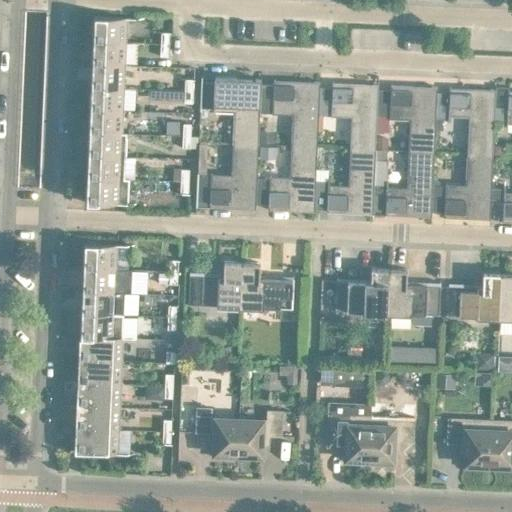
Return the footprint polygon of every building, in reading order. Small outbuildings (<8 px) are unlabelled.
[(96,17),(95,41),(126,43),(127,18),(96,17)] [(161,32),(161,45),(169,45),(169,33),(170,33),(170,32),(161,32)] [(95,41),(94,64),(125,66),(126,43),(95,41)] [(169,45),(161,45),(160,57),(168,57),(169,45)] [(94,64),(93,87),(124,88),(125,66),(94,64)] [(234,112),(232,143),(258,144),(260,113),(259,113),(260,85),(261,85),(261,79),(255,79),(255,81),(236,80),(236,78),(215,77),(215,83),(201,82),(200,108),(213,109),(213,111),(234,112)] [(185,79),(185,91),(193,92),(193,80),(194,80),(194,79),(185,79)] [(291,146),(317,147),(318,113),(317,113),(318,87),(320,87),(320,82),(314,82),(314,84),(295,83),(295,81),(273,80),(273,85),(261,85),(260,85),(259,113),(260,113),(292,115),(291,146)] [(349,148),(375,149),(377,116),(376,116),(377,90),(378,90),(378,84),(373,84),(373,86),(353,85),(353,83),(332,82),(332,87),(320,87),(318,87),(317,113),(318,113),(330,114),(330,116),(351,117),(349,148)] [(408,151),(434,152),(435,130),(435,118),(434,118),(436,92),(437,92),(437,87),(431,87),(431,89),(412,88),(412,86),(391,85),(390,90),(378,90),(377,90),(376,116),(377,116),(389,116),(389,119),(409,120),(408,151)] [(93,87),(92,110),(123,111),(124,88),(93,87)] [(467,153),(493,154),(493,145),(494,121),(493,121),(494,107),(495,107),(496,89),(490,89),(490,91),(471,90),(471,88),(449,87),(449,93),(437,92),(436,92),(434,118),(435,118),(443,118),(449,119),(449,116),(468,117),(467,153)] [(511,90),(508,90),(507,108),(495,107),(494,107),(493,121),(494,121),(506,121),(506,124),(511,124),(511,90)] [(193,92),(185,91),(185,92),(184,102),(184,103),(192,104),(193,92)] [(92,110),(91,133),(122,134),(122,133),(123,111),(92,110)] [(435,118),(435,130),(443,130),(443,118),(435,118)] [(167,121),(166,133),(179,134),(179,121),(167,121)] [(183,124),(183,136),(191,136),(191,124),(183,124)] [(260,130),(259,142),(273,143),(274,131),(260,130)] [(91,133),(90,155),(125,157),(126,133),(122,133),(122,134),(91,133)] [(191,136),(183,136),(182,148),(190,148),(191,136)] [(377,137),(377,149),(388,150),(388,137),(377,137)] [(256,209),(256,204),(255,204),(256,178),(257,178),(258,144),(232,143),(231,180),(212,179),(212,173),(206,173),(198,173),(197,173),(196,202),(209,202),(209,207),(231,208),(231,207),(250,207),(250,209),(256,209)] [(493,145),(493,154),(502,155),(502,150),(498,145),(493,145)] [(314,212),(315,192),(314,192),(314,181),(315,181),(317,147),(291,146),(289,177),(269,176),(269,179),(257,178),(256,178),(255,204),(256,204),(268,205),(268,210),(290,211),(290,209),(308,210),(308,212),(314,212)] [(260,147),(260,159),(276,159),(276,147),(260,147)] [(373,214),(374,195),(372,195),(374,159),(375,159),(375,149),(349,148),(348,185),(329,184),(329,181),(315,181),(314,181),(314,192),(315,192),(327,193),(326,212),(348,213),(348,212),(367,212),(367,214),(373,214)] [(431,217),(431,212),(430,212),(432,186),(433,186),(433,178),(434,152),(408,151),(406,188),(388,187),(388,181),(386,181),(387,160),(375,159),(374,159),(372,195),(374,195),(386,195),(385,215),(407,216),(407,214),(426,215),(426,217),(431,217)] [(490,219),(491,199),(490,199),(490,188),(491,188),(493,154),(467,153),(465,184),(445,183),(445,186),(440,186),(433,186),(432,186),(430,212),(431,212),(444,212),(444,217),(465,218),(465,217),(484,217),(484,219),(490,219)] [(90,155),(89,178),(124,180),(124,179),(125,157),(90,155)] [(198,173),(206,173),(207,159),(199,159),(198,173)] [(173,181),(181,181),(181,169),(173,169),(173,181)] [(181,181),(189,182),(190,170),(181,169),(181,181)] [(124,180),(89,178),(88,203),(128,205),(129,179),(124,179),(124,180)] [(189,182),(181,181),(180,194),(189,194),(188,194),(189,182)] [(511,192),(505,192),(505,189),(491,188),(490,188),(490,199),(491,199),(503,200),(502,220),(511,220),(511,192)] [(86,243),(85,268),(116,269),(117,245),(86,243)] [(170,260),(169,272),(178,272),(178,260),(179,260),(170,260)] [(216,308),(240,309),(242,263),(224,262),(223,276),(189,275),(188,305),(217,306),(216,308)] [(242,263),(240,309),(264,310),(264,308),(292,309),(293,279),(259,278),(260,264),(242,263)] [(85,268),(84,291),(115,292),(116,269),(85,268)] [(363,314),(387,315),(389,269),(371,268),(370,283),(336,281),(335,311),(364,312),(363,314)] [(389,269),(387,315),(411,316),(411,314),(439,315),(440,286),(407,284),(407,270),(389,269)] [(178,272),(169,272),(169,273),(169,284),(177,284),(178,272)] [(158,273),(158,284),(169,284),(169,273),(158,273)] [(475,319),(499,320),(501,274),(483,273),(482,287),(448,286),(447,315),(475,317),(475,319)] [(511,274),(501,274),(499,320),(511,320),(511,274)] [(83,314),(123,315),(124,293),(115,292),(84,291),(83,314)] [(168,306),(168,318),(176,318),(176,306),(168,306)] [(83,314),(82,337),(123,338),(123,315),(83,314)] [(176,318),(168,318),(167,330),(175,330),(176,318)] [(82,337),(81,359),(122,361),(123,338),(82,337)] [(391,346),(390,361),(405,362),(406,346),(391,346)] [(347,348),(347,361),(360,361),(361,348),(347,348)] [(167,363),(175,364),(175,352),(167,351),(167,363)] [(475,352),(474,372),(490,372),(493,372),(494,353),(475,352)] [(511,356),(498,356),(498,371),(511,371),(511,356)] [(81,359),(80,382),(121,384),(122,361),(81,359)] [(320,384),(332,384),(333,368),(321,368),(320,384)] [(375,373),(375,379),(379,384),(385,384),(390,380),(390,374),(386,369),(380,369),(375,373)] [(437,373),(436,388),(454,388),(455,374),(437,373)] [(166,374),(165,386),(173,386),(174,374),(166,374)] [(80,382),(79,405),(120,407),(121,384),(80,382)] [(146,385),(145,398),(164,399),(165,386),(146,385)] [(173,386),(165,386),(165,398),(173,398),(173,386)] [(79,405),(78,428),(119,429),(120,407),(79,405)] [(229,455),(237,455),(239,419),(210,418),(210,408),(197,408),(196,432),(209,433),(209,442),(214,442),(214,458),(229,458),(229,455)] [(239,419),(237,455),(246,455),(245,459),(261,460),(262,444),(268,444),(268,435),(281,436),(282,411),(268,411),(268,420),(239,419)] [(361,460),(369,461),(371,415),(328,413),(327,438),(340,438),(340,447),(346,447),(345,463),(361,464),(361,460)] [(371,415),(369,461),(377,461),(377,465),(393,465),(393,449),(399,450),(399,441),(412,442),(413,417),(371,415)] [(481,466),(489,466),(491,420),(448,418),(447,443),(460,444),(460,452),(466,452),(465,468),(481,469),(481,466)] [(163,419),(163,431),(171,432),(172,420),(163,419)] [(511,420),(491,420),(489,466),(497,466),(497,470),(511,470),(511,420)] [(119,429),(78,428),(77,453),(118,454),(119,429)] [(171,432),(163,431),(162,444),(172,444),(171,444),(171,432)]
